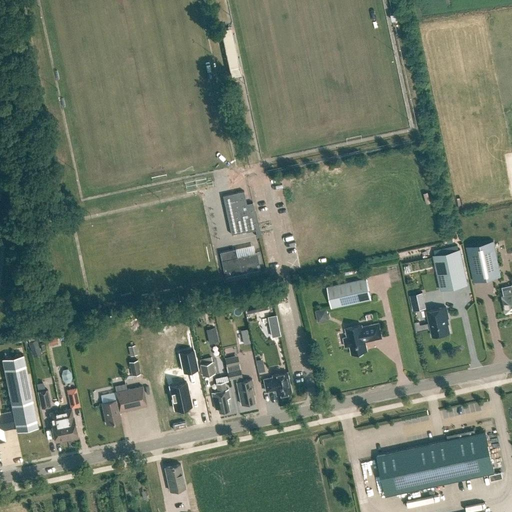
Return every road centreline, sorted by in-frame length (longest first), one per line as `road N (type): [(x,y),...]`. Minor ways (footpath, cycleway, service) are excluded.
road 1 (tertiary): [(0,479),(244,426)]
road 2 (residential): [(317,410),(264,178)]
road 3 (tertiary): [(511,368),(317,410)]
